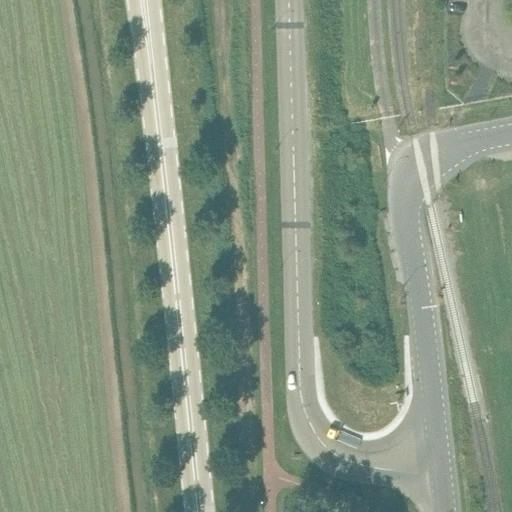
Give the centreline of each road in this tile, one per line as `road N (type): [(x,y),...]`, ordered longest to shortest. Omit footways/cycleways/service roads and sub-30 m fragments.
road 1 (unclassified): [(438,452),(351,457),(318,438),(308,411),(295,339),(286,0)]
road 2 (secondary): [(199,511),(151,55)]
road 3 (unclassified): [(438,452),(406,212),(415,172)]
road 4 (unclassified): [(415,172),(391,142),(375,69),(374,0)]
